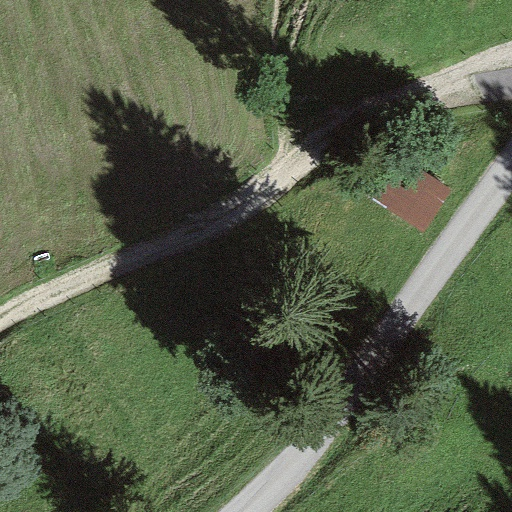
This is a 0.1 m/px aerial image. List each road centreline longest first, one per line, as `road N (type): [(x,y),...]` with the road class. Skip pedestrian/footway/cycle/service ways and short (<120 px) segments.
road 1 (track): [(511,74),(370,114),(219,223),(0,321)]
road 2 (unclassified): [(511,173),(302,454),(246,511)]
